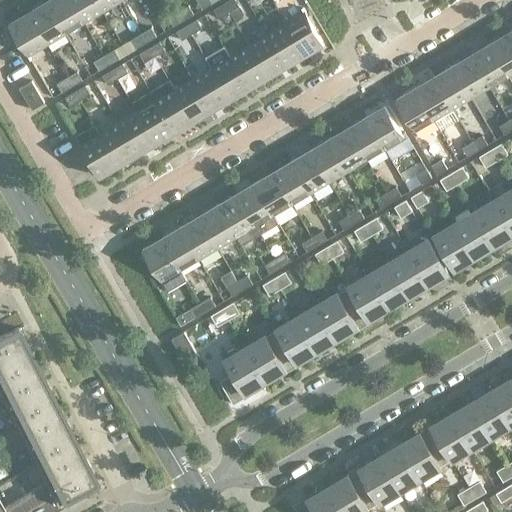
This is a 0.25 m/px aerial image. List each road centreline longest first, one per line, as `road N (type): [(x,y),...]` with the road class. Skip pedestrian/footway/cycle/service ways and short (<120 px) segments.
road 1 (unclassified): [(505,0),(87,234),(0,87)]
road 2 (residential): [(511,276),(250,428),(237,461)]
road 3 (residential): [(237,461),(275,468),(511,328)]
road 4 (residential): [(69,394),(135,511)]
